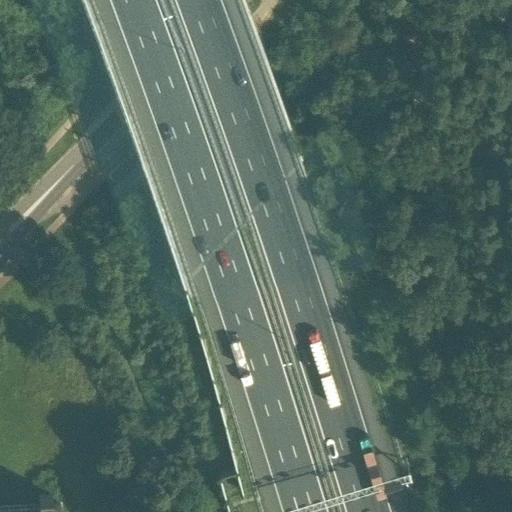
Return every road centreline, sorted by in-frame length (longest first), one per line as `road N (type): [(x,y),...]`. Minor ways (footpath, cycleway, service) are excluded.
road 1 (motorway): [(126,0),(298,511)]
road 2 (motorway): [(371,511),(274,198),(202,0)]
road 3 (tertiary): [(0,239),(233,0)]
